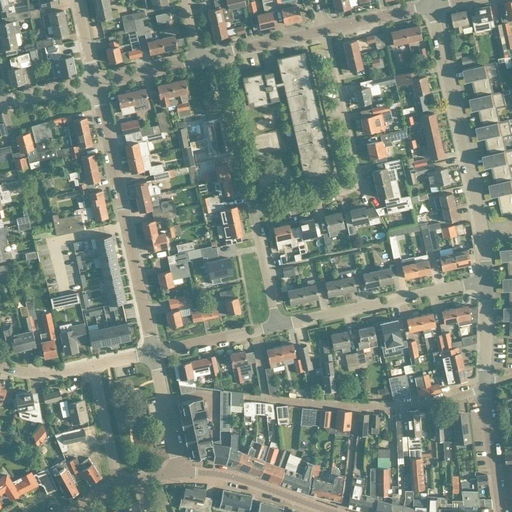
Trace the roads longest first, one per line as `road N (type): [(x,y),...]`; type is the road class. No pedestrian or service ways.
road 1 (residential): [(153,351),(94,82)]
road 2 (residential): [(251,209),(355,182),(323,30)]
road 3 (residential): [(482,231),(431,5)]
road 4 (unclassified): [(265,398),(411,405),(484,387)]
road 5 (residential): [(276,326),(485,280)]
road 6 (residential): [(334,511),(232,478),(180,471)]
road 7 (residential): [(217,54),(251,209)]
road 8 (residential): [(500,511),(484,387)]
road 9 (residential): [(180,471),(153,351)]
road 10 (residential): [(92,366),(116,486)]
